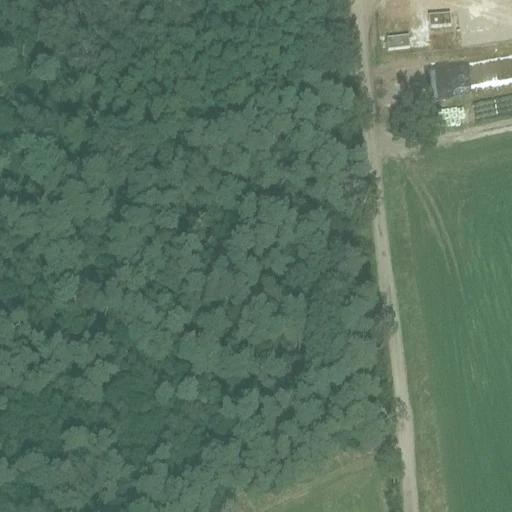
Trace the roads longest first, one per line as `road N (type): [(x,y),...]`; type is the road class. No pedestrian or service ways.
road 1 (track): [(412,511),(353,0)]
road 2 (track): [(408,445),(377,451),(254,511)]
